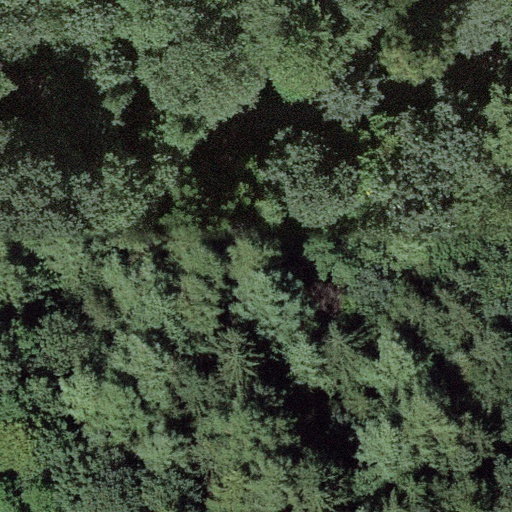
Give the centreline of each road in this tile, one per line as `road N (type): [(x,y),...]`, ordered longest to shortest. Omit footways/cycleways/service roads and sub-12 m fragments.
road 1 (track): [(511,69),(355,119),(194,145)]
road 2 (track): [(194,145),(78,119),(0,82)]
